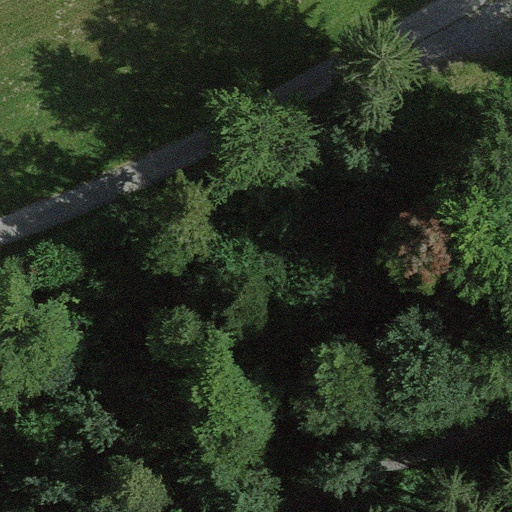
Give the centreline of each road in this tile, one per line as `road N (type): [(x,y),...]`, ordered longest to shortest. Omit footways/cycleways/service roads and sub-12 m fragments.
road 1 (track): [(0,237),(304,92),(472,0)]
road 2 (track): [(278,511),(511,405)]
